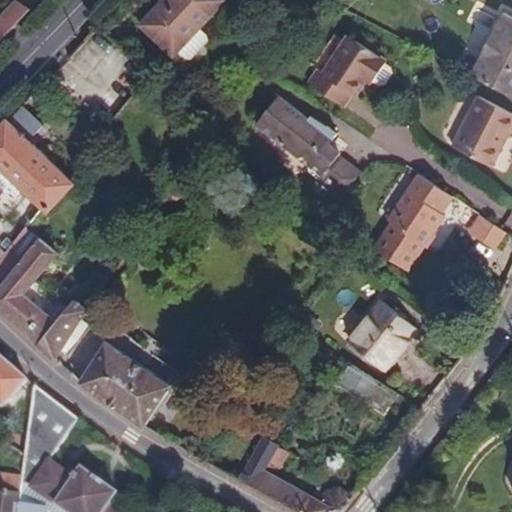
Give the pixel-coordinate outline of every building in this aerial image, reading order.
[(20,0),(0,20),(0,33),(6,40),(34,12),(22,0),(20,0)] [(227,2),(224,0),(169,0),(144,28),(176,58),(181,54),(187,60),(195,59),(210,44),(210,37),(202,29),(227,2)] [(511,16),(509,15),(476,76),(511,95),(511,16)] [(131,53),(94,26),(67,63),(105,90),(131,53)] [(389,63),(351,36),(324,74),(319,71),(310,83),(345,107),(355,96),(358,98),(369,82),(373,85),(389,63)] [(511,133),(511,113),(481,96),(453,147),(491,168),(503,148),(500,145),(505,135),(510,137),(511,133)] [(309,177),(340,202),(359,179),(337,160),(340,156),(329,147),(337,138),(313,121),(309,124),(281,100),(258,128),(299,162),(308,167),(309,177)] [(0,130),(0,202),(11,191),(18,197),(25,190),(30,195),(44,209),(51,216),(78,188),(75,185),(35,146),(45,135),(20,111),(0,130)] [(441,215),(453,196),(420,174),(387,221),(391,224),(373,249),(406,272),(445,217),(441,215)] [(0,232),(0,247),(7,254),(28,228),(44,209),(30,195),(0,232)] [(493,249),(504,232),(484,218),(473,235),(493,249)] [(0,276),(8,283),(0,293),(0,309),(30,336),(42,347),(62,321),(28,294),(60,255),(28,228),(7,254),(0,261),(0,276)] [(62,321),(42,347),(54,359),(62,349),(70,355),(91,328),(83,322),(91,311),(77,301),(62,321)] [(417,331),(385,305),(352,344),(388,373),(397,361),(395,359),(417,331)] [(109,345),(82,385),(145,428),(172,388),(109,345)] [(27,379),(3,358),(0,360),(0,401),(6,406),(27,379)] [(398,395),(349,365),(334,389),(383,419),(398,395)] [(27,443),(25,457),(23,478),(22,482),(32,489),(50,462),(81,419),(35,386),(27,443)] [(4,438),(25,457),(27,443),(9,430),(4,438)] [(268,439),(243,482),(294,511),(319,511),(347,506),(355,497),(346,490),(332,489),(324,501),(269,471),(282,447),(268,439)] [(50,462),(32,489),(64,511),(121,511),(111,505),(118,493),(82,469),(75,479),(50,462)] [(23,478),(0,474),(0,511),(17,511),(19,505),(22,482),(23,478)] [(22,482),(19,505),(47,509),(50,511),(64,511),(32,489),(22,482)]
